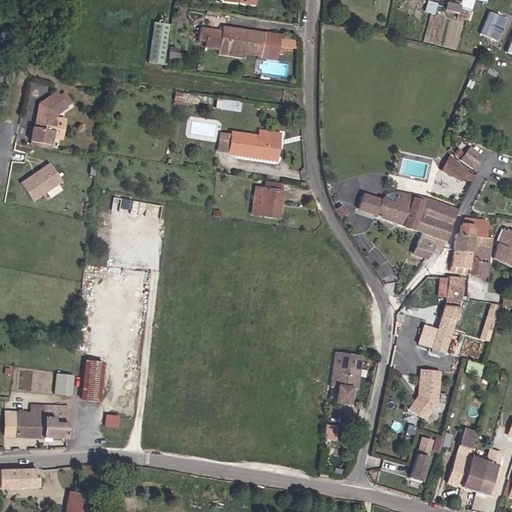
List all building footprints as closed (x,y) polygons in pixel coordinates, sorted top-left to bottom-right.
[(489,10),(479,33),(498,41),(508,18),(489,10)] [(164,64),(170,24),(154,21),(147,62),(164,64)] [(217,49),(218,42),(246,47),(245,54),(259,56),(263,32),(222,26),(221,29),(200,26),(199,36),(206,38),(204,46),(217,49)] [(278,35),(263,32),(259,56),(274,58),(278,35)] [(246,47),(218,42),(217,49),(216,53),(244,57),(245,54),(246,47)] [(168,58),(179,59),(180,52),(169,50),(168,58)] [(55,113),(67,105),(57,90),(39,102),(39,105),(40,107),(40,110),(38,109),(35,126),(52,129),(55,113)] [(171,103),(195,106),(196,102),(207,104),(208,98),(173,93),(171,103)] [(214,109),(231,111),(233,102),(215,99),(214,109)] [(256,154),(276,157),(281,130),(280,130),(260,126),(258,138),(250,137),(248,153),(256,154)] [(248,153),(250,137),(231,134),(229,157),(256,161),(256,154),(248,153)] [(456,144),(467,148),(469,144),(457,140),(456,144)] [(276,164),(276,157),(256,154),(256,161),(276,164)] [(464,158),(460,163),(471,171),(475,166),(464,158)] [(457,179),(461,173),(461,172),(447,159),(439,173),(446,177),(447,176),(456,181),(457,179)] [(49,163),(19,182),(32,201),(61,181),(49,163)] [(461,173),(457,179),(468,184),(471,178),(461,173)] [(252,188),(250,197),(259,199),(256,215),(276,218),(279,192),(252,188)] [(413,255),(425,260),(431,250),(435,252),(440,254),(452,223),(461,206),(427,197),(395,194),(392,204),(380,200),(379,202),(376,214),(374,219),(419,234),(413,255)] [(355,209),(376,214),(379,202),(359,196),(355,209)] [(247,214),(256,215),(259,199),(250,197),(247,214)] [(337,204),(333,208),(338,216),(343,212),(337,204)] [(376,214),(355,209),(353,212),(374,219),(376,214)] [(455,247),(450,270),(450,273),(466,276),(484,279),(489,259),(491,249),(493,240),(484,238),(487,219),(482,218),(480,223),(463,221),(463,224),(461,234),(457,234),(455,247)] [(511,268),(511,234),(505,231),(494,262),(511,272),(511,268)] [(462,280),(446,279),(445,298),(445,308),(443,320),(439,332),(433,350),(445,355),(455,324),(459,310),(462,280)] [(446,279),(439,279),(438,298),(445,298),(446,279)] [(433,350),(439,332),(425,327),(419,346),(433,350)] [(359,357),(352,356),(333,353),(329,386),(333,386),(332,403),(346,405),(348,388),(355,388),(359,357)] [(97,401),(101,363),(84,362),(81,399),(97,401)] [(423,371),(420,393),(422,394),(421,398),(419,397),(414,404),(424,412),(419,418),(425,421),(438,405),(442,374),(423,371)] [(69,396),(72,376),(53,373),(51,395),(69,396)] [(16,411),(15,436),(64,439),(66,407),(28,405),(27,414),(22,414),(23,401),(16,400),(16,411)] [(424,412),(414,404),(409,410),(419,418),(424,412)] [(2,435),(15,436),(16,411),(3,410),(2,435)] [(121,423),(121,413),(109,413),(109,423),(121,423)] [(435,437),(432,450),(439,451),(442,439),(435,437)] [(419,482),(432,441),(422,439),(410,479),(419,482)] [(511,448),(511,441),(505,439),(503,446),(511,448)] [(445,482),(459,487),(469,456),(471,450),(457,445),(445,482)] [(488,451),(485,461),(494,464),(497,454),(488,451)] [(469,456),(459,487),(475,491),(485,461),(469,456)] [(494,464),(485,461),(475,491),(484,495),(493,469),(494,464)] [(79,492),(93,493),(94,467),(79,467),(79,492)] [(493,469),(484,495),(493,498),(495,488),(498,489),(503,472),(493,469)] [(511,491),(509,497),(511,498),(511,469),(511,470),(511,476),(510,476),(508,482),(506,481),(503,488),(511,491)] [(0,487),(36,488),(36,471),(0,470),(0,487)] [(511,491),(503,488),(501,495),(509,497),(511,491)] [(90,511),(93,500),(72,495),(66,511),(90,511)]
